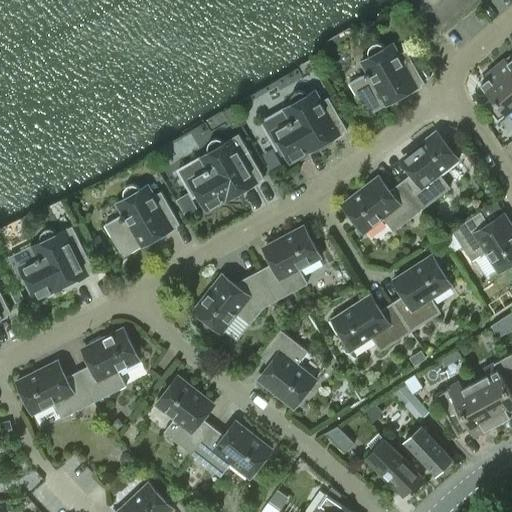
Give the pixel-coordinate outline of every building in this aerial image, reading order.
[(392,42),(384,47),(384,46),(382,44),(381,43),(380,43),(378,42),(376,42),(373,43),(372,44),(371,44),(370,45),(369,46),(368,47),(368,49),(367,50),(367,52),(368,53),(368,55),(369,56),(361,61),(367,72),(349,83),(367,115),(424,82),(405,49),(398,53),(392,42)] [(511,86),(511,57),(507,61),(504,58),(495,66),(511,86)] [(498,120),(511,107),(511,86),(495,66),(485,74),(488,78),(481,84),(491,96),(483,103),(498,120)] [(315,90),(307,94),(306,93),(304,91),(302,90),(300,90),(298,90),(296,90),(294,91),(293,92),(292,92),(291,94),(291,95),(290,96),(290,98),(290,99),(290,101),(290,102),(291,103),(283,108),(290,119),(271,130),(290,162),(347,129),(328,96),(321,100),(315,90)] [(439,173),(458,159),(436,130),(402,156),(413,171),(400,181),(421,208),(450,187),(439,173)] [(232,138),(224,142),(223,141),(221,139),(219,138),(217,138),(215,138),(212,138),(211,139),(209,141),(208,143),(207,144),(207,146),(207,147),(207,149),(207,150),(208,152),(200,156),(207,167),(189,178),(207,210),(264,177),(245,145),(238,149),(232,138)] [(272,149),(262,154),(270,168),(280,163),(272,149)] [(400,181),(387,191),(376,176),(341,203),(364,232),(383,217),(393,230),(421,208),(400,181)] [(140,188),(139,187),(138,186),(136,185),(135,184),(133,184),(131,184),(129,184),(127,185),(125,186),(124,187),(123,189),(123,190),(123,192),(123,193),(123,195),(123,196),(124,197),(116,202),(123,213),(104,224),(123,256),(180,223),(161,190),(154,194),(148,184),(140,188)] [(188,196),(180,201),(187,213),(195,209),(188,196)] [(511,225),(505,214),(489,225),(480,210),(451,229),(471,260),(485,251),(498,271),(511,261),(511,225)] [(437,215),(431,220),(439,230),(446,225),(437,215)] [(299,268),(321,256),(303,224),(265,245),(274,261),(258,270),(276,300),(307,283),(299,268)] [(32,245),(9,257),(21,281),(25,278),(36,299),(94,270),(78,236),(72,225),(65,229),(57,233),(56,231),(55,230),(54,229),(52,229),(51,228),(49,228),(48,228),(46,228),(44,229),(43,230),(42,231),(41,232),(40,233),(40,235),(39,236),(39,238),(40,240),(40,241),(32,245)] [(99,235),(90,240),(98,255),(107,250),(99,235)] [(431,297),(452,284),(432,253),(395,277),(405,293),(392,302),(410,331),(440,311),(431,297)] [(263,306),(276,300),(258,270),(241,279),(235,287),(220,275),(193,309),(222,332),(237,313),(250,323),(263,306)] [(23,297),(17,287),(9,291),(15,301),(23,297)] [(0,316),(10,312),(0,290),(0,316)] [(392,302),(378,311),(368,295),(331,318),(351,349),(371,336),(380,350),(410,331),(392,302)] [(286,316),(295,311),(288,299),(279,304),(286,316)] [(278,305),(271,309),(279,323),(285,318),(278,305)] [(491,324),(497,336),(506,332),(499,319),(498,320),(491,324)] [(118,370),(140,359),(123,327),(84,346),(93,363),(78,370),(93,401),(126,385),(118,370)] [(297,363),(308,350),(279,328),(258,355),(271,365),(259,380),(294,407),(316,378),(297,363)] [(466,341),(457,346),(462,357),(472,351),(466,341)] [(511,365),(506,355),(483,367),(487,374),(474,380),(497,423),(511,414),(511,365)] [(78,370),(63,378),(55,361),(16,380),(32,413),(54,402),(61,417),(93,401),(78,370)] [(200,416),(212,401),(178,374),(155,403),(174,418),(164,431),(192,453),(213,426),(200,416)] [(412,393),(422,387),(414,374),(404,381),(412,393)] [(473,435),(497,423),(474,380),(462,387),(459,380),(435,393),(457,435),(470,428),(473,435)] [(419,421),(429,411),(402,382),(392,392),(419,421)] [(10,421),(1,422),(3,431),(12,429),(10,421)] [(250,477),(272,448),(238,421),(226,436),(213,426),(192,453),(220,475),(231,462),(250,477)] [(117,422),(113,424),(118,431),(122,427),(119,423),(117,422)] [(344,452),(354,442),(337,425),(325,432),(344,452)] [(435,475),(452,459),(421,425),(404,441),(435,475)] [(403,496),(423,477),(384,437),(364,457),(403,496)] [(121,453),(120,458),(123,462),(127,462),(131,460),(132,456),(129,452),(125,451),(121,453)] [(314,477),(313,473),(312,468),(308,468),(302,469),(304,479),(314,477)] [(168,511),(173,508),(148,481),(117,511),(168,511)] [(277,490),(270,500),(280,506),(287,497),(277,490)] [(353,511),(326,493),(312,511),(353,511)] [(267,503),(261,511),(262,511),(281,511),(282,511),(268,501),(267,503)]
